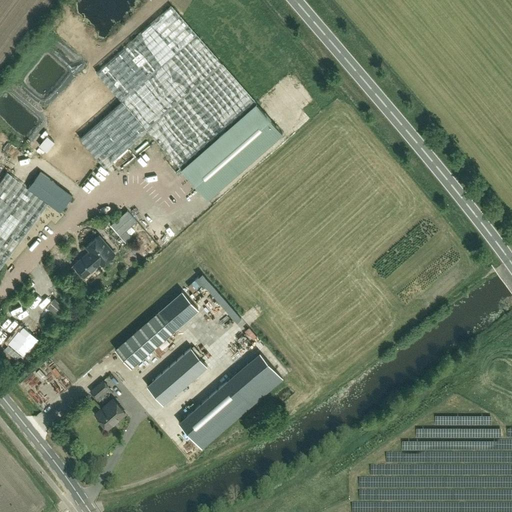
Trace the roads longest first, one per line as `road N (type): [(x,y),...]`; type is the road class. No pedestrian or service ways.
road 1 (primary): [(511,263),(294,0)]
road 2 (tertiary): [(90,511),(0,395)]
